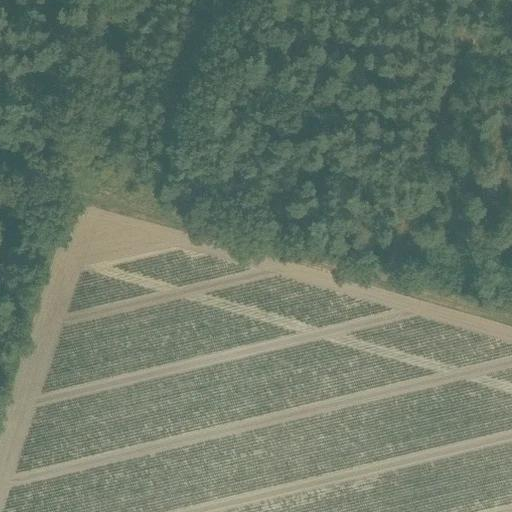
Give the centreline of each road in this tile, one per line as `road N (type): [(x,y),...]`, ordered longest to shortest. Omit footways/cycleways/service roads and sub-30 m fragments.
road 1 (track): [(0,175),(511,326)]
road 2 (track): [(384,286),(482,0)]
